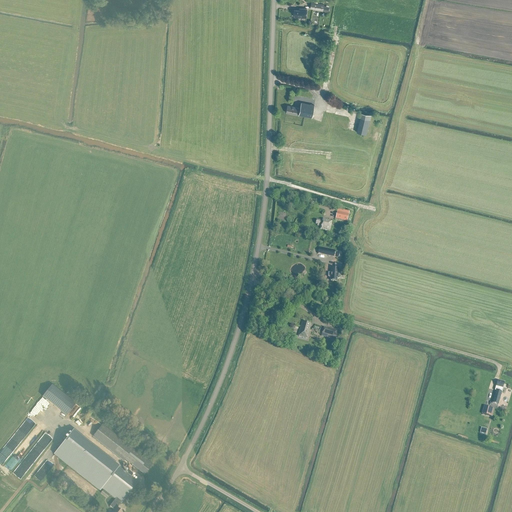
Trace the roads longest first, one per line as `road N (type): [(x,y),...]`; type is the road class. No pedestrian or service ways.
road 1 (unclassified): [(252,277),(269,144),(273,0)]
road 2 (unclassified): [(493,364),(357,325),(252,277)]
road 3 (unclassified): [(181,467),(229,361),(252,277)]
